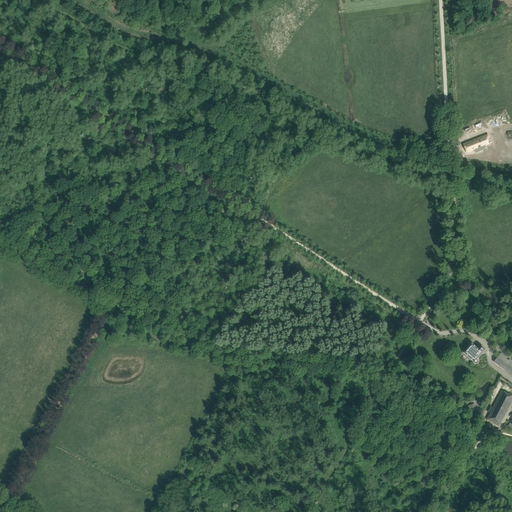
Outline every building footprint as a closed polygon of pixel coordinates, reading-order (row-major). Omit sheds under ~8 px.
[(488,135),(463,144),(466,152),(466,153),(475,149),(476,151),(483,148),(483,146),(488,144),(487,139),(489,138),(488,135)] [(475,363),(476,363),(477,363),(477,362),(478,362),(478,361),(477,361),(477,360),(476,359),(485,349),(481,346),(478,349),(471,343),(463,353),(474,362),(474,363),(475,363)] [(511,375),(511,361),(509,359),(508,360),(506,359),(507,358),(501,353),(494,362),(511,375)] [(487,419),(499,426),(511,400),(511,396),(502,391),(487,419)] [(466,406),(468,412),(476,410),(474,403),(466,406)]
